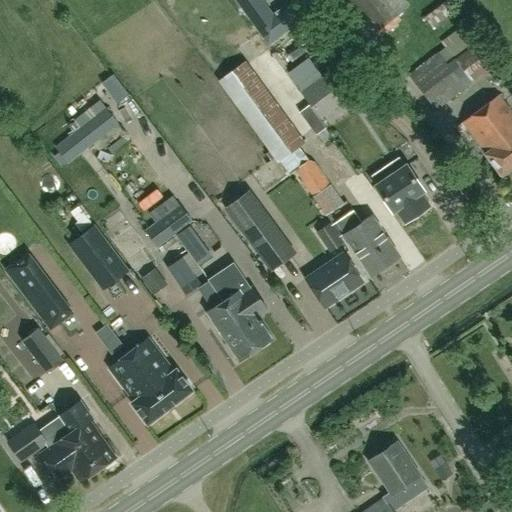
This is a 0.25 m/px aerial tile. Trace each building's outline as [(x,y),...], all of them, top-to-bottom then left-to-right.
[(257,0),(255,0),(242,10),(267,44),(288,30),(277,14),(271,19),(268,16),(257,0)] [(347,0),(373,34),(374,33),(378,37),(385,32),(381,28),(409,6),(404,0),(347,0)] [(447,0),(425,17),(432,27),(454,9),(447,0)] [(435,111),(471,82),(495,63),(478,41),(473,44),(460,27),(439,43),(443,47),(407,75),(435,111)] [(282,72),(313,59),(301,31),(271,44),(282,72)] [(276,163),(297,148),(304,143),(244,61),(217,81),(276,163)] [(338,66),(302,92),(319,116),(356,89),(338,66)] [(100,83),(114,101),(125,93),(111,75),(100,83)] [(511,113),(498,95),(462,122),(485,153),(501,174),(511,165),(511,113)] [(315,135),(324,128),(308,106),(298,112),(315,135)] [(78,156),(117,125),(103,107),(54,147),(59,153),(53,157),(61,166),(66,162),(67,164),(77,155),(78,156)] [(376,185),(392,210),(395,208),(404,221),(427,206),(418,192),(421,190),(405,165),(405,166),(398,156),(384,166),(390,176),(376,185)] [(306,160),(293,170),(325,216),(342,203),(314,163),(306,160)] [(296,253),(249,189),(224,208),(270,272),(296,253)] [(165,207),(169,213),(144,231),(156,247),(192,222),(180,205),(179,206),(175,200),(165,207)] [(353,211),(335,223),(346,240),(370,276),(399,257),(374,221),(364,228),(353,211)] [(344,242),(329,223),(315,233),(330,253),(344,242)] [(67,244),(77,257),(102,291),(129,271),(94,224),(67,244)] [(28,299),(50,282),(28,252),(5,269),(28,299)] [(166,268),(184,295),(201,285),(194,275),(200,271),(189,253),(166,268)] [(305,279),(324,306),(361,281),(343,253),(305,279)] [(223,301),(205,313),(237,360),(271,338),(257,317),(268,311),(253,288),(252,289),(234,262),(208,279),(209,279),(223,301)] [(150,288),(162,279),(154,269),(142,278),(150,288)] [(61,297),(39,314),(50,329),(73,312),(61,297)] [(21,341),(46,374),(62,362),(37,329),(21,341)] [(147,338),(109,367),(134,401),(131,403),(147,424),(191,390),(175,369),(172,372),(147,338)] [(202,351),(228,396),(240,389),(214,344),(202,351)] [(71,431),(97,470),(115,457),(90,421),(92,419),(78,400),(58,415),(70,432),(71,431)] [(39,429),(33,421),(4,442),(19,463),(47,442),(50,446),(39,453),(57,479),(71,470),(79,482),(97,470),(71,431),(70,432),(69,433),(58,417),(39,429)] [(420,475),(419,476),(396,441),(368,461),(391,495),(409,483),(416,493),(427,486),(420,475)] [(438,466),(431,474),(443,483),(450,475),(438,466)] [(394,511),(383,497),(361,511),(394,511)]
